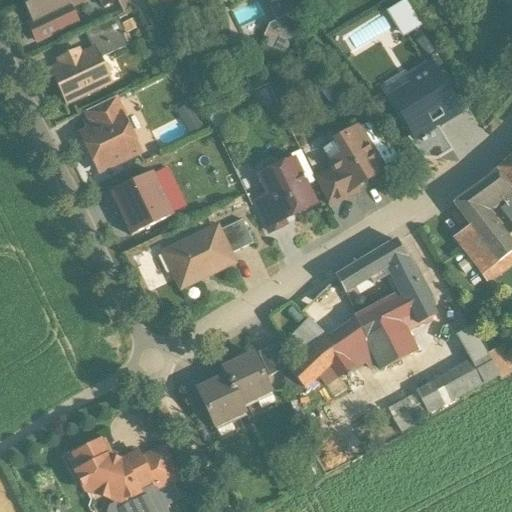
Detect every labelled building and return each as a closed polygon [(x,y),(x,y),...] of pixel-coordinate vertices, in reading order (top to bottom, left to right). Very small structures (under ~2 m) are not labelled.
[(83,0),(21,0),(33,24),(28,26),(37,44),(60,33),(53,18),(85,2),(83,0)] [(96,0),(101,9),(120,0),(96,0)] [(260,0),(233,14),(245,37),(274,22),(263,0),(260,0)] [(343,61),(398,31),(384,7),(330,37),(343,61)] [(403,39),(416,31),(403,8),(390,16),(403,39)] [(116,20),(84,35),(92,53),(94,52),(98,62),(127,48),(122,38),(124,36),(116,20)] [(287,40),(271,34),(265,47),(270,49),(266,56),(277,61),(287,40)] [(77,54),(66,59),(69,64),(50,73),(66,107),(97,92),(95,88),(108,82),(98,62),(94,52),(92,53),(80,59),(77,54)] [(389,101),(415,144),(438,130),(460,117),(431,68),(410,80),(414,86),(389,101)] [(114,101),(85,115),(93,133),(108,126),(107,123),(121,116),(114,101)] [(93,133),(81,138),(98,174),(137,155),(120,118),(122,117),(121,116),(107,123),(108,126),(93,133)] [(438,130),(415,144),(409,146),(421,162),(436,163),(452,153),(438,130)] [(381,175),(355,132),(333,145),(334,146),(334,147),(337,146),(344,158),(329,167),(328,167),(333,174),(349,199),(356,196),(354,192),(381,175)] [(334,146),(321,154),(329,167),(344,158),(337,146),(334,147),(334,146)] [(511,158),(496,173),(496,174),(511,194),(511,158)] [(296,174),(281,181),(276,172),(259,180),(269,200),(271,199),(282,224),(313,209),(296,174)] [(511,202),(511,194),(496,174),(496,173),(485,184),(500,203),(504,209),(511,202)] [(333,174),(314,183),(326,209),(349,199),(333,174)] [(152,177),(110,196),(129,239),(172,219),(152,177)] [(485,184),(453,207),(470,229),(498,266),(511,255),(511,254),(510,252),(483,216),(500,203),(485,184)] [(269,200),(254,207),(268,236),(284,228),(282,224),(271,199),(269,200)] [(511,202),(504,209),(500,212),(511,227),(511,202)] [(240,224),(218,235),(229,258),(252,247),(240,224)] [(498,266),(470,229),(452,242),(480,278),(498,266)] [(194,246),(192,242),(162,257),(179,293),(233,267),(229,258),(218,235),(194,246)] [(395,245),(358,267),(367,283),(371,288),(390,277),(401,299),(402,299),(417,328),(433,319),(403,262),(405,261),(395,245)] [(511,255),(498,266),(480,278),(487,287),(511,267),(511,250),(510,252),(511,254),(511,255)] [(358,267),(335,281),(358,322),(372,315),(358,288),(367,283),(358,267)] [(401,299),(386,307),(402,336),(417,328),(402,299),(401,299)] [(358,322),(354,324),(371,359),(379,374),(413,357),(402,336),(386,307),(372,315),(358,322)] [(354,324),(327,342),(304,363),(288,377),(303,392),(328,369),(337,382),(371,359),(354,324)] [(282,344),(257,356),(268,380),(293,368),(282,344)] [(225,380),(196,394),(213,430),(244,416),(240,409),(270,395),(253,358),(222,373),(225,380)] [(485,358),(415,397),(427,418),(497,379),(485,358)] [(417,408),(391,423),(400,436),(425,421),(417,408)] [(106,460),(99,445),(73,458),(81,473),(75,475),(85,494),(90,491),(93,497),(111,502),(116,500),(119,504),(119,505),(151,489),(152,488),(139,462),(137,457),(122,465),(106,460)] [(162,451),(139,462),(152,488),(151,489),(154,494),(170,486),(178,482),(162,451)] [(151,489),(119,505),(119,504),(109,509),(107,511),(164,511),(163,509),(178,501),(170,486),(154,494),(151,489)]
